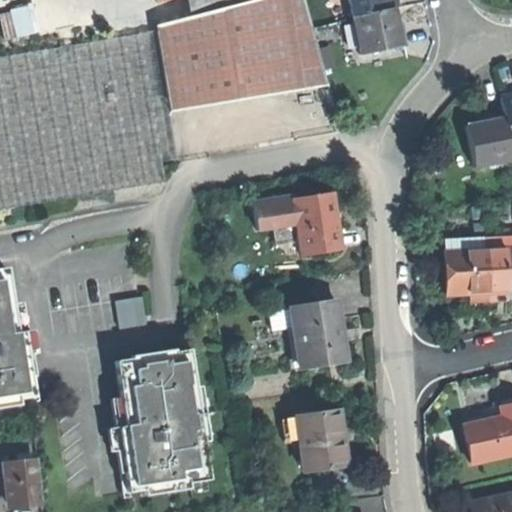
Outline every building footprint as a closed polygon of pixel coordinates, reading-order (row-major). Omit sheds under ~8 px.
[(259,0),(155,26),(155,32),(169,113),(326,84),(303,0),(259,0)] [(242,0),(186,0),(190,14),(242,0)] [(347,0),(351,18),(393,9),(398,8),(396,0),(347,0)] [(36,5),(40,30),(56,27),(52,2),(36,5)] [(351,18),(359,57),(406,47),(403,33),(402,27),(397,28),(393,9),(351,18)] [(155,32),(0,57),(0,211),(166,186),(162,162),(177,160),(169,113),(155,32)] [(508,141),(511,139),(511,96),(500,99),(503,113),(508,141)] [(511,160),(511,158),(508,141),(503,113),(483,117),(484,123),(477,124),(465,127),(474,168),(511,160)] [(255,229),(296,223),(292,201),(291,194),(251,200),(255,229)] [(300,255),(338,249),(334,222),(330,195),(292,201),(296,223),(300,255)] [(511,238),(483,240),(486,293),(503,292),(511,291),(511,238)] [(483,240),(442,243),(445,295),(460,294),(468,294),(486,293),(483,240)] [(18,399),(33,397),(28,368),(22,369),(13,371),(11,355),(20,354),(17,333),(14,313),(7,268),(0,269),(0,408),(19,405),(18,399)] [(504,300),(503,292),(486,293),(486,301),(504,300)] [(469,302),(486,301),(486,293),(468,294),(469,302)] [(119,329),(145,326),(142,299),(116,303),(119,329)] [(288,309),(297,368),(344,361),(340,332),(335,302),(288,309)] [(23,332),(17,333),(20,354),(22,369),(28,368),(23,332)] [(187,484),(209,481),(202,434),(198,434),(196,415),(193,399),(196,399),(189,351),(174,353),(130,360),(114,362),(123,427),(126,448),(135,447),(137,461),(128,462),(122,463),(126,493),(141,490),(142,497),(188,490),(187,484)] [(130,357),(130,360),(174,353),(174,351),(130,357)] [(22,369),(20,354),(11,355),(13,371),(22,369)] [(511,454),(511,404),(499,408),(501,418),(487,421),(461,427),(470,464),(511,454)] [(302,472),(344,466),(341,439),(337,411),(295,417),(302,472)] [(117,428),(122,463),(128,462),(126,448),(123,427),(117,428)] [(126,448),(128,462),(137,461),(135,447),(126,448)] [(0,465),(0,506),(6,505),(37,500),(31,461),(0,465)] [(476,511),(511,511),(511,494),(474,503),(476,511)]
